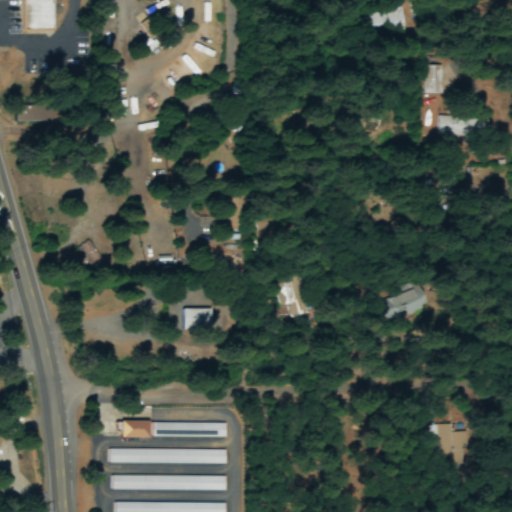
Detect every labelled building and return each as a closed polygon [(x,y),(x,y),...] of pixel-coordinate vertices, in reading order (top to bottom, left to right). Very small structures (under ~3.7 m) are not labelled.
[(50,0),(21,0),(22,32),(51,31),(50,0)] [(422,67),(422,95),(439,96),(439,68),(422,67)] [(288,319),(302,316),(293,275),(278,279),(281,290),(274,292),(278,309),(285,308),(288,319)] [(181,332),(207,332),(207,311),(181,311),(181,332)] [(220,421),(220,439),(108,437),(109,420),(220,421)] [(103,448),(103,464),(222,465),(222,449),(103,448)] [(106,476),(106,491),(219,491),(219,476),(106,476)] [(109,503),(109,511),(220,511),(220,503),(109,503)]
